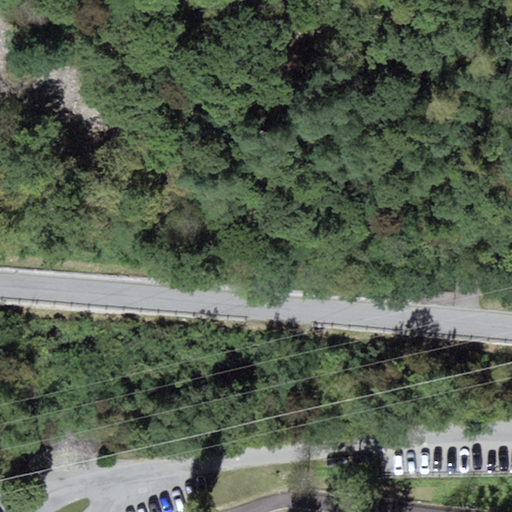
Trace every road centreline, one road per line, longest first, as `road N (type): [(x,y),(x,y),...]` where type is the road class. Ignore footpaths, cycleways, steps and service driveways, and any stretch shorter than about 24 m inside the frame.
road 1 (tertiary): [(0,287),(511,329)]
road 2 (residential): [(511,442),(432,440),(121,477)]
road 3 (track): [(492,511),(352,491),(301,497),(277,511)]
